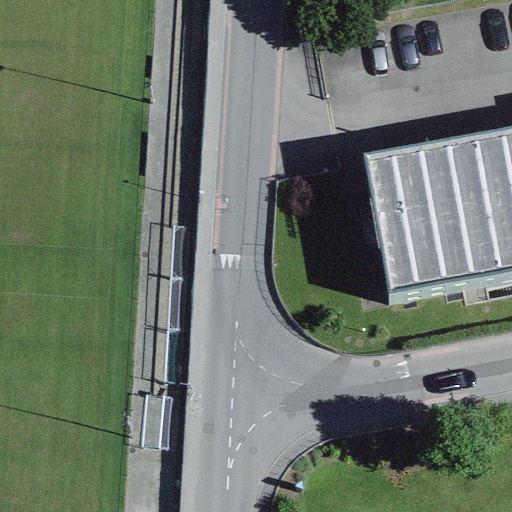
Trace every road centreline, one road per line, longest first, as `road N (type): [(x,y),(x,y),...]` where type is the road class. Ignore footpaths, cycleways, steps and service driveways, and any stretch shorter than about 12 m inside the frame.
road 1 (residential): [(254,0),(229,411)]
road 2 (residential): [(229,411),(511,361)]
